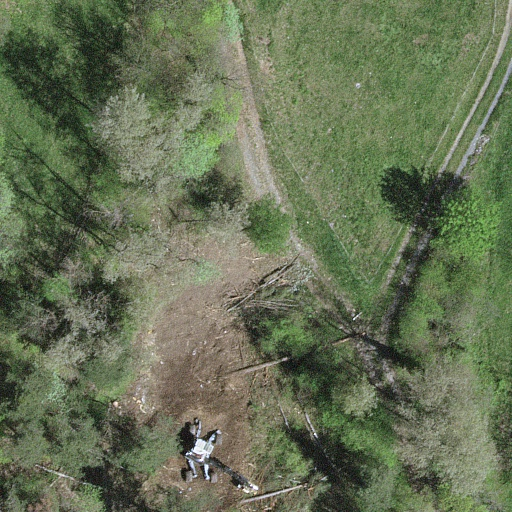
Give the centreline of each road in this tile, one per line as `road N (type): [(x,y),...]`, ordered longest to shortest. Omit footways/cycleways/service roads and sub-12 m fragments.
road 1 (track): [(427,511),(412,441),(360,333),(262,185),(221,0)]
road 2 (track): [(360,333),(511,46)]
